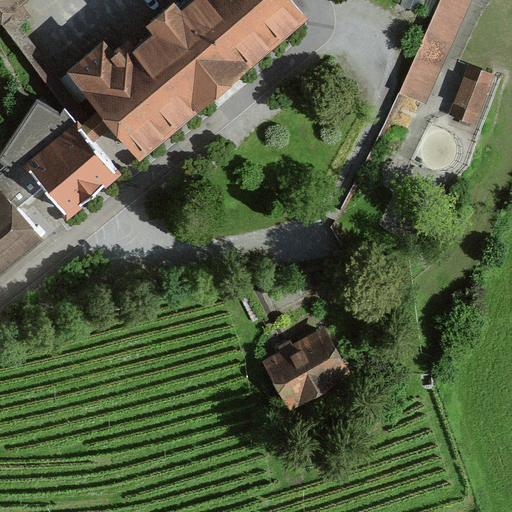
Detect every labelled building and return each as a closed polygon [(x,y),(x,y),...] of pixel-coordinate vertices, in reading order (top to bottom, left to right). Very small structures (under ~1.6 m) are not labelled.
[(0,0),(0,16),(19,0),(0,0)] [(109,41),(72,71),(116,123),(140,152),(305,15),(292,0),(192,0),(123,58),(109,41)] [(471,0),(439,0),(402,91),(430,102),(471,0)] [(473,125),(490,76),(469,69),(452,118),(473,125)] [(0,266),(42,232),(18,203),(21,200),(49,181),(31,158),(78,119),(40,99),(1,157),(10,168),(0,176),(0,266)] [(93,142),(76,121),(31,158),(49,181),(73,209),(118,172),(93,142)] [(349,369),(326,330),(271,362),(294,402),(349,369)]
